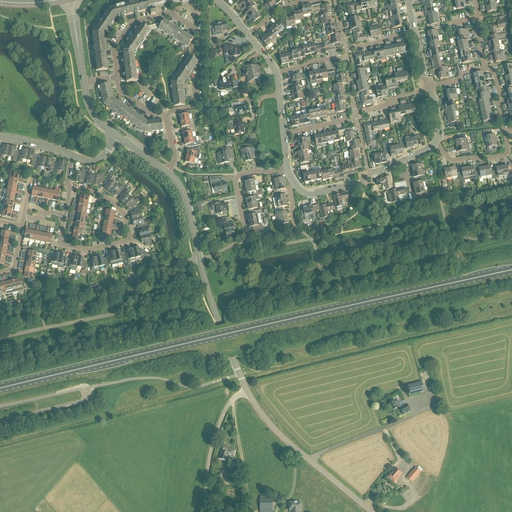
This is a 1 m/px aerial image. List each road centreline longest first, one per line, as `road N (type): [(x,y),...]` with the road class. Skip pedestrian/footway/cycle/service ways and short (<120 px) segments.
road 1 (primary): [(0,388),(446,284)]
road 2 (residential): [(166,171),(174,159),(166,112),(196,105),(199,31),(171,13),(132,22),(114,49),(117,78)]
road 3 (unclassified): [(199,258),(149,272),(112,314),(0,337)]
road 4 (tertiary): [(372,511),(268,422),(247,390)]
road 5 (residential): [(436,141),(453,160),(506,154),(499,92),(486,67)]
road 6 (tertiary): [(247,390),(199,258)]
road 7 (unclassified): [(204,511),(211,446),(225,408),(247,390)]
road 8 (residential): [(404,160),(368,173),(361,184),(321,193),(294,183)]
